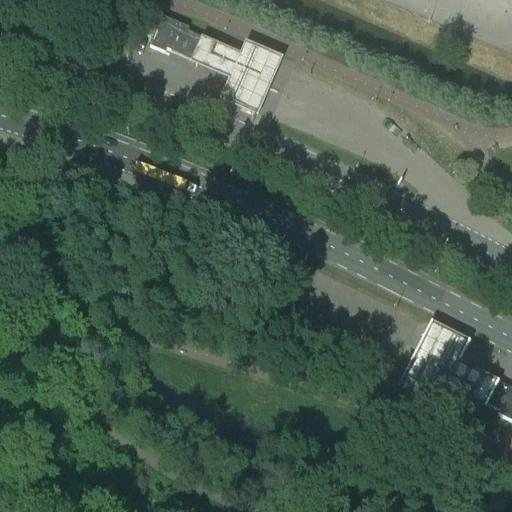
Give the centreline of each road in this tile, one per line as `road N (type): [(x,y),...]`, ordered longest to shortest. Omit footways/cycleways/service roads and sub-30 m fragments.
road 1 (trunk): [(470,245),(138,97)]
road 2 (trunk): [(204,190),(511,340)]
road 3 (trunk): [(0,117),(204,190)]
road 4 (trunk): [(138,97),(0,58)]
